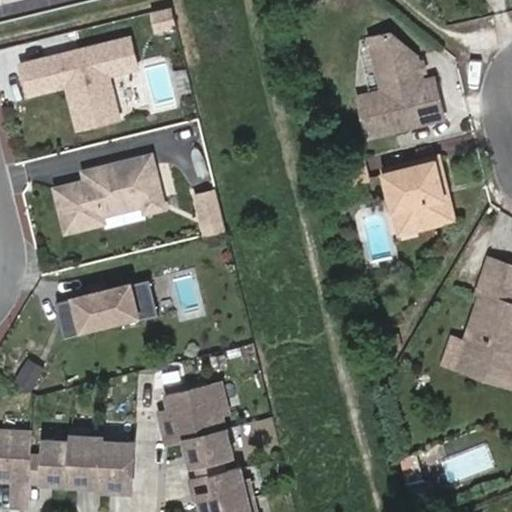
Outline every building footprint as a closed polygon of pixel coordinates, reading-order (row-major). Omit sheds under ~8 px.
[(184,25),(179,4),(158,9),(163,30),(184,25)] [(388,28),(369,34),(382,86),(359,92),(369,130),(443,112),(433,72),(421,76),(415,50),(388,28)] [(136,35),(27,62),(34,91),(80,80),(82,88),(75,89),(84,125),(125,116),(114,72),(144,65),(136,35)] [(437,152),(383,165),(384,170),(439,157),(437,152)] [(159,163),(156,153),(140,157),(142,167),(159,163)] [(329,165),(334,184),(370,175),(365,156),(329,165)] [(169,205),(159,163),(142,167),(140,157),(93,169),(96,178),(61,186),(71,229),(109,220),(107,213),(148,203),(150,210),(169,205)] [(443,175),(439,157),(384,170),(394,208),(404,206),(414,212),(417,225),(453,217),(448,193),(442,195),(437,177),(443,175)] [(448,193),(443,175),(437,177),(442,195),(448,193)] [(233,229),(222,187),(202,192),(212,234),(233,229)] [(398,229),(417,225),(414,212),(404,206),(394,208),(398,229)] [(511,297),(498,292),(509,258),(488,251),(476,286),(482,288),(458,363),(476,369),(478,360),(511,371),(511,297)] [(511,297),(511,259),(509,258),(498,292),(511,297)] [(156,277),(63,300),(72,335),(92,330),(90,323),(143,310),(144,317),(164,312),(156,277)] [(393,347),(400,345),(397,332),(390,334),(393,347)] [(376,350),(393,347),(390,334),(372,338),(376,350)] [(48,368),(34,358),(20,380),(35,389),(48,368)] [(510,381),(511,373),(511,371),(478,360),(476,369),(510,381)] [(228,379),(172,392),(176,408),(165,410),(173,442),(191,437),(198,464),(202,463),(205,476),(196,478),(200,494),(204,492),(209,511),(263,511),(255,477),(251,478),(248,466),(232,470),(229,456),(240,454),(234,426),(232,426),(229,412),(235,411),(228,379)] [(37,429),(4,428),(2,478),(18,479),(17,505),(33,506),(34,480),(106,484),(106,487),(137,489),(140,439),(126,438),(126,432),(109,431),(109,433),(96,432),(96,427),(78,426),(77,438),(50,437),(49,453),(35,452),(37,429)] [(417,448),(401,452),(408,481),(424,477),(417,448)] [(424,477),(408,481),(413,501),(433,496),(429,476),(424,477)] [(413,501),(415,511),(416,511),(435,504),(433,496),(413,501)]
